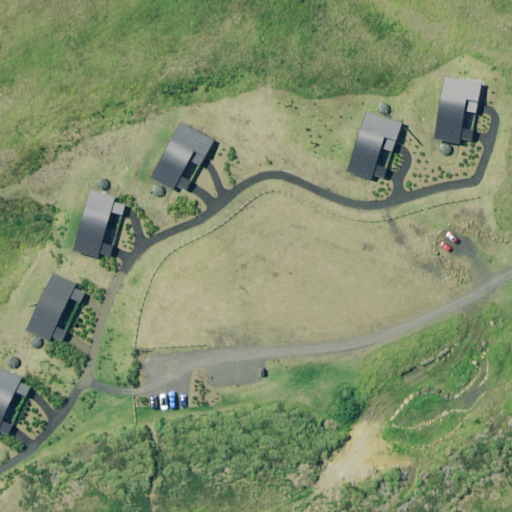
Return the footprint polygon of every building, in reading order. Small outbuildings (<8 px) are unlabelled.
[(451,76),(440,135),(478,142),(489,83),(451,76)] [(365,114),(350,172),(387,181),(402,123),(365,114)] [(180,120),(150,172),(184,191),(213,138),(180,120)] [(88,196),(73,254),(111,263),(125,205),(88,196)] [(53,268),(28,323),(63,338),(88,284),(53,268)] [(0,366),(0,432),(7,435),(32,380),(0,366)]
